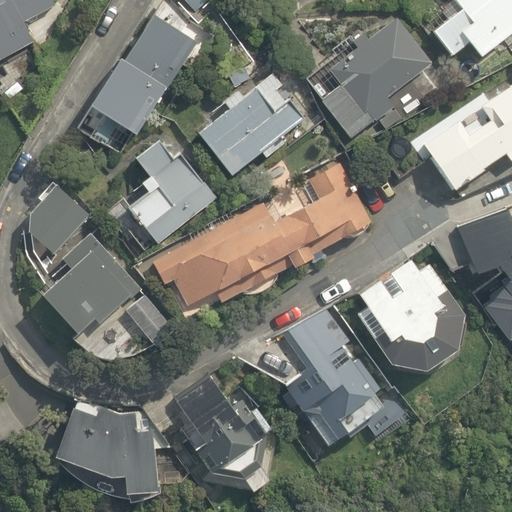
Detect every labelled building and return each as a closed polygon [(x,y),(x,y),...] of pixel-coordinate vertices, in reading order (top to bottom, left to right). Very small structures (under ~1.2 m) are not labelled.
[(0,0),(0,79),(0,81),(28,66),(22,55),(39,45),(28,26),(59,10),(53,0),(0,0)] [(206,0),(179,0),(194,13),(206,0)] [(511,42),(511,0),(441,0),(452,14),(432,28),(455,60),(474,46),(485,61),(511,42)] [(353,49),(309,81),(360,150),(421,104),(409,87),(441,64),(408,20),(359,57),(353,49)] [(200,46),(161,21),(100,118),(139,142),(200,46)] [(511,77),(384,155),(401,183),(438,161),(459,196),(511,164),(511,77)] [(232,174),(303,114),(287,95),(273,106),(258,88),(201,137),(232,174)] [(150,240),(208,191),(178,156),(174,159),(160,143),(136,163),(146,175),(140,181),(146,188),(122,208),(150,240)] [(270,207),(156,261),(168,287),(176,283),(192,317),(222,303),(225,309),(301,272),(303,277),(324,267),(320,258),(379,230),(346,160),(308,178),(321,205),(279,225),(270,207)] [(94,220),(60,193),(24,240),(58,266),(94,220)] [(138,287),(93,234),(65,259),(76,272),(46,298),(79,337),(138,287)] [(353,309),(398,375),(435,385),(469,361),(472,325),(427,259),(353,309)] [(150,303),(133,317),(160,350),(178,335),(150,303)] [(400,418),(330,311),(287,340),(310,376),(291,389),(337,459),(400,418)] [(184,434),(221,483),(251,492),(262,505),(281,490),(269,475),(270,445),(215,374),(173,406),(191,428),(184,434)] [(171,447),(162,446),(159,434),(141,431),(139,411),(103,406),(102,411),(77,407),(68,464),(139,475),(145,506),(171,501),(171,447)]
